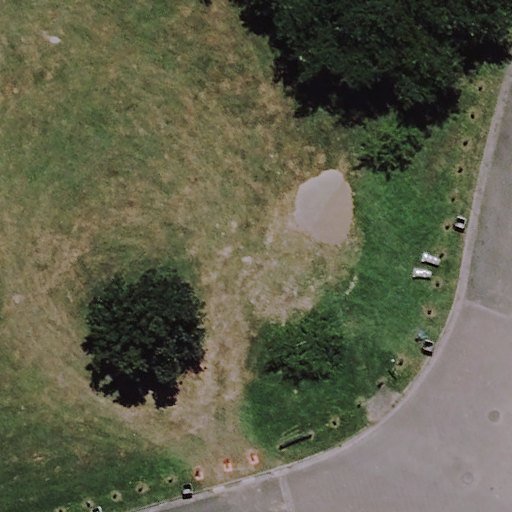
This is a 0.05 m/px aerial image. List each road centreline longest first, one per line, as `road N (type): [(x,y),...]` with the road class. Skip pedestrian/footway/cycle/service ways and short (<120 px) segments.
road 1 (residential): [(511,461),(310,511)]
road 2 (residential): [(511,461),(495,353),(506,289)]
